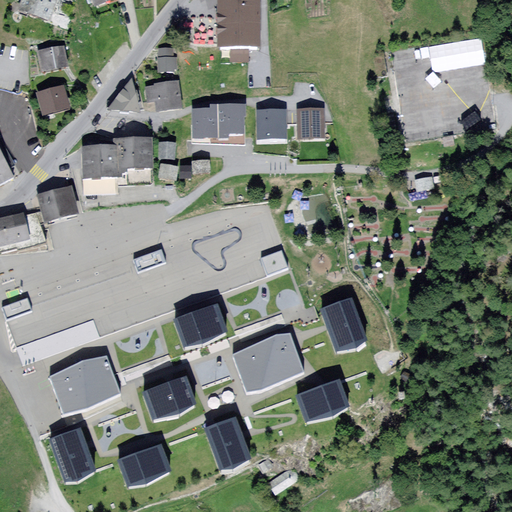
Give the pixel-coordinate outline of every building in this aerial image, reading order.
[(26,0),(21,16),(48,26),(58,1),(54,0),(26,0)] [(126,0),(90,0),(95,12),(127,2),(126,0)] [(260,7),(217,7),(217,57),(260,56),(260,7)] [(157,49),(160,75),(177,72),(174,47),(157,49)] [(63,51),(37,56),(41,78),(67,73),(63,51)] [(139,115),(132,83),(107,114),(139,115)] [(155,90),(145,91),(147,107),(155,106),(156,116),(183,112),(179,84),(154,87),(155,90)] [(63,89),(37,97),(44,120),(70,112),(63,89)] [(246,121),(246,107),(210,108),(210,113),(192,114),(192,142),(228,141),(228,138),(244,137),(244,121),(246,121)] [(324,112),(297,112),(297,142),(325,141),(324,112)] [(286,113),(257,113),(257,138),(287,137),(286,113)] [(113,145),(81,146),(83,196),(119,195),(119,185),(153,184),(152,138),(113,139),(113,145)] [(177,143),(159,142),(158,160),(176,161),(177,143)] [(0,151),(0,186),(14,179),(0,151)] [(209,161),(191,162),(192,174),(210,174),(209,161)] [(178,167),(160,164),(158,178),(175,181),(178,167)] [(191,165),(179,165),(179,178),(191,178),(191,165)] [(432,180),(415,183),(417,195),(434,192),(432,180)] [(40,224),(78,214),(71,186),(37,195),(41,212),(36,213),(40,224)] [(36,213),(0,222),(0,252),(17,247),(18,251),(46,244),(40,224),(36,213)] [(261,258),(268,275),(286,268),(280,251),(261,258)] [(134,262),(138,273),(166,263),(162,252),(134,262)] [(352,297),(320,309),(326,327),(336,351),(356,348),(367,340),(352,297)] [(4,307),(8,318),(32,310),(28,299),(4,307)] [(319,317),(315,305),(300,310),(304,322),(319,317)] [(201,311),(174,321),(184,349),(203,346),(228,333),(218,306),(201,311)] [(93,319),(18,346),(21,355),(25,365),(100,338),(93,319)] [(277,336),(232,356),(242,381),(247,394),(262,392),(303,373),(290,336),(277,336)] [(80,361),(49,377),(58,399),(63,414),(85,409),(120,393),(107,355),(80,361)] [(158,386),(143,392),(152,420),(180,414),(196,404),(186,376),(158,386)] [(310,393),(298,397),(306,423),(332,416),(349,407),(340,382),(310,393)] [(237,418),(205,430),(220,471),(232,469),(251,459),(244,437),(237,418)] [(86,444),(80,428),(51,439),(65,479),(77,481),(95,468),(86,444)] [(134,454),(118,460),(126,486),(146,485),(170,471),(162,445),(134,454)] [(269,463),(259,468),(263,477),(273,472),(269,463)] [(290,474),(268,489),(276,500),(297,485),(299,481),(298,477),(294,474),(290,474)]
